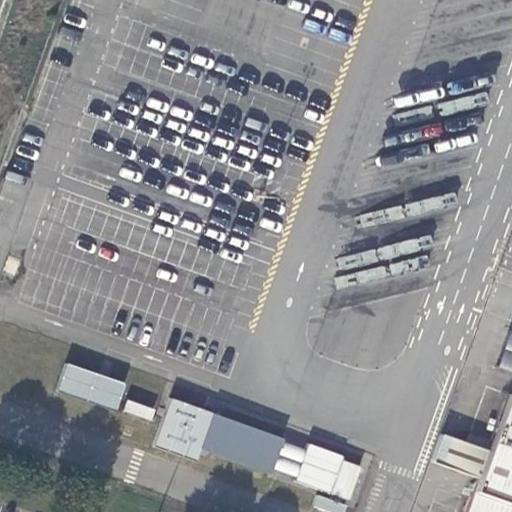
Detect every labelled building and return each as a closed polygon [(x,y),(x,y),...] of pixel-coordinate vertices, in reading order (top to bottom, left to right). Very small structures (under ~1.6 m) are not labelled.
[(498,364),(511,368),(511,329),(498,364)] [(123,383),(63,363),(54,391),(113,411),(123,383)] [(476,479),(462,511),(511,511),(511,395),(505,393),(486,449),(440,434),(430,462),(476,479)] [(169,398),(151,446),(194,462),(199,448),(269,474),(271,470),(293,478),(292,482),(347,501),(358,467),(341,460),(342,456),(305,444),(303,449),(281,441),(282,438),(169,398)] [(153,410),(123,399),(119,411),(149,421),(153,410)] [(342,511),(345,505),(314,494),(309,507),(322,511),(342,511)]
